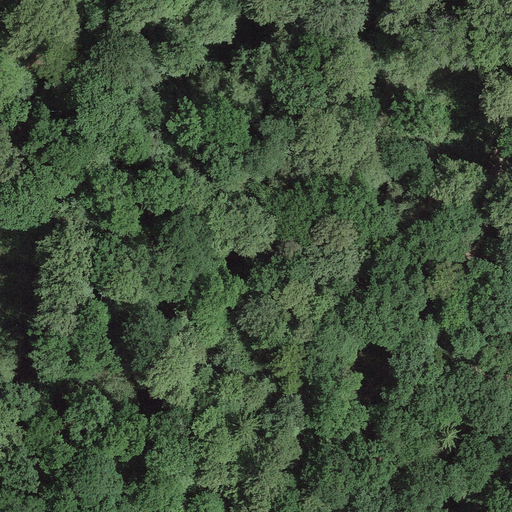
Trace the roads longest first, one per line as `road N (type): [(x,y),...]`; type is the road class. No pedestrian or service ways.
road 1 (track): [(180,511),(220,242),(243,191),(335,56),(349,0)]
road 2 (track): [(227,511),(423,327),(477,233),(511,121)]
